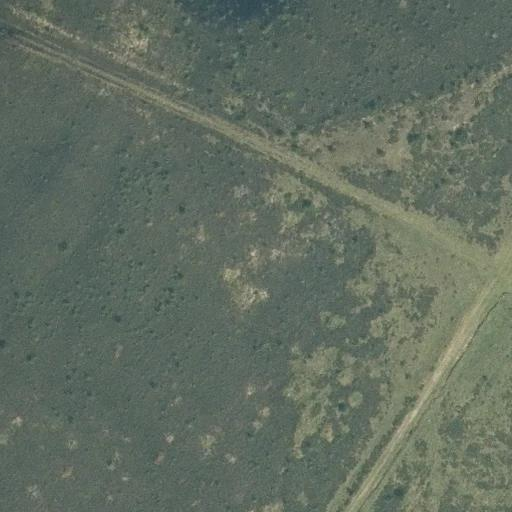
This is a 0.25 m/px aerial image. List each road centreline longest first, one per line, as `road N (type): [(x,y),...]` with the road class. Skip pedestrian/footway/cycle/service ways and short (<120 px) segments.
road 1 (track): [(501,264),(0,23)]
road 2 (track): [(511,247),(343,511)]
